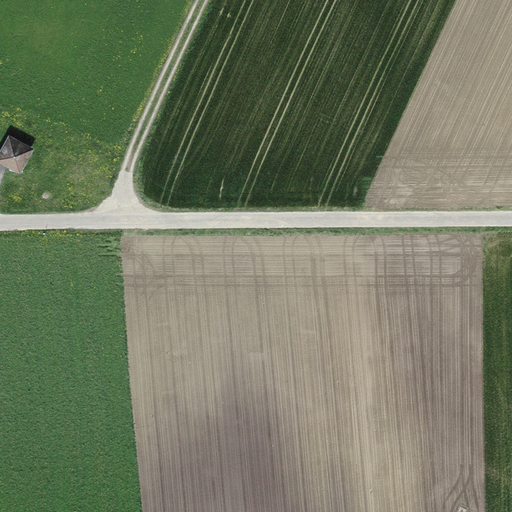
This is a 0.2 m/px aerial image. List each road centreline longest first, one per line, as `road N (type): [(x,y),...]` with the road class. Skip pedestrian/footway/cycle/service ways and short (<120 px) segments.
road 1 (unclassified): [(43,220),(511,219)]
road 2 (track): [(121,222),(129,164),(204,0)]
